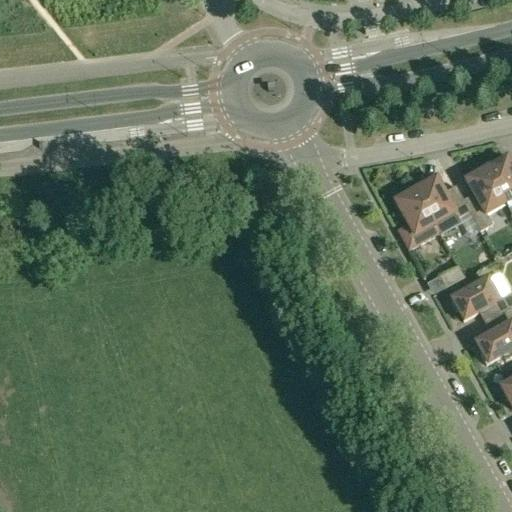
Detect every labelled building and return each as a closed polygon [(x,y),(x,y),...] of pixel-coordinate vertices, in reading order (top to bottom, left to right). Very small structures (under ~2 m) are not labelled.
[(495,167),(486,172),(506,207),(511,217),(511,216),(511,169),(507,160),(506,160),(494,165),(495,167)] [(458,194),(480,235),(492,228),(487,218),(506,207),(486,172),(478,177),(476,175),(466,183),(476,202),(466,208),(458,194)] [(424,188),(416,193),(435,228),(454,217),(457,222),(469,216),(480,235),(458,194),(447,200),(436,182),(436,181),(423,186),(424,188)] [(395,204),(408,228),(398,234),(409,253),(440,236),(435,228),(416,193),(407,198),(406,196),(395,204)] [(438,281),(444,292),(465,281),(458,269),(438,281)] [(482,313),(489,324),(511,311),(511,295),(499,303),(488,283),(479,288),(476,282),(465,290),(467,294),(451,303),(457,315),(459,314),(464,323),(482,313)] [(511,311),(489,324),(495,335),(477,345),(482,355),(480,356),(487,368),(502,359),(504,363),(511,359),(511,311)] [(511,384),(500,391),(506,403),(508,402),(511,408),(511,384)]
